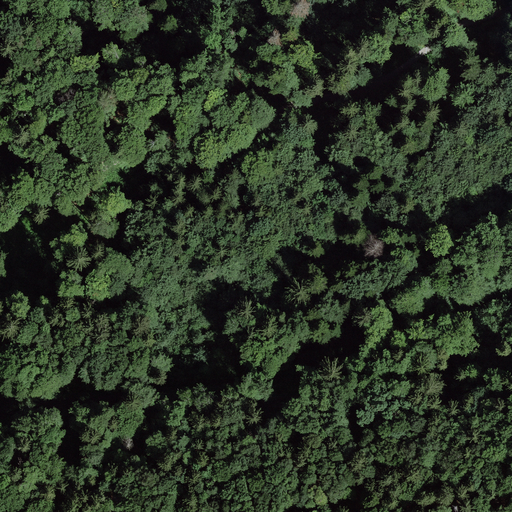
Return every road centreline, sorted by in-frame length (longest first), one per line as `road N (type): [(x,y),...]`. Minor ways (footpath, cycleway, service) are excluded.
road 1 (track): [(0,222),(114,162),(362,88),(447,31),(511,8)]
road 2 (track): [(0,415),(304,370),(511,297)]
